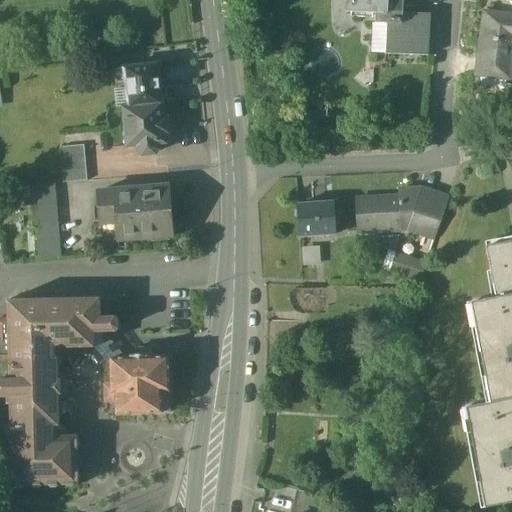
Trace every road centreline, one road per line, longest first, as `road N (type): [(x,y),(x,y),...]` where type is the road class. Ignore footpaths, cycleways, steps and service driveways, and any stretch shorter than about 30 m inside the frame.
road 1 (residential): [(233,167),(439,155),(449,0)]
road 2 (tertiary): [(207,511),(233,277),(233,167)]
road 3 (tertiary): [(233,167),(211,0)]
